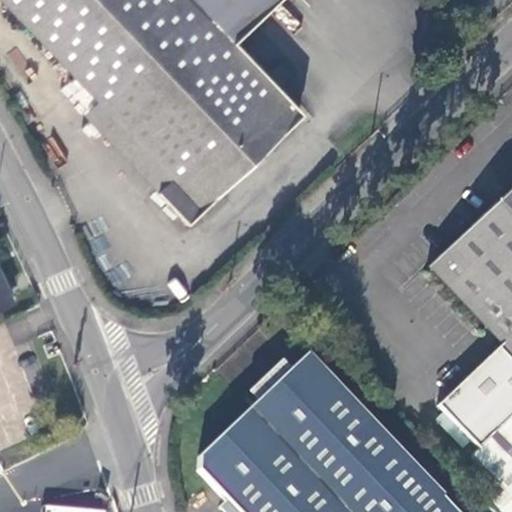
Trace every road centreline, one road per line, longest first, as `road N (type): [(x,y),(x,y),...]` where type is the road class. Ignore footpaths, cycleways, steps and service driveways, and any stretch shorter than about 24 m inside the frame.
road 1 (unclassified): [(117,402),(511,44)]
road 2 (unknown): [(33,208),(102,180),(153,239),(172,250),(186,247),(373,90)]
road 3 (tertiary): [(117,402),(0,140)]
